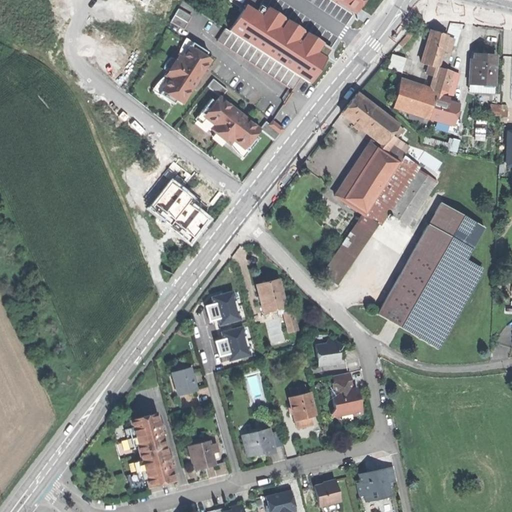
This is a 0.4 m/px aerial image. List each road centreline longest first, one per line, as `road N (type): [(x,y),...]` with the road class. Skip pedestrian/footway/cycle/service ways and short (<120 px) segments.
road 1 (residential): [(121,511),(372,448),(382,431),(367,346)]
road 2 (track): [(0,44),(48,67),(85,109),(174,315)]
road 3 (residential): [(240,213),(237,189),(71,53),(84,0)]
road 4 (secondary): [(240,213),(406,0)]
road 5 (secondary): [(112,379),(240,213)]
road 6 (residential): [(367,346),(240,213)]
road 7 (residential): [(367,346),(418,368),(511,365)]
